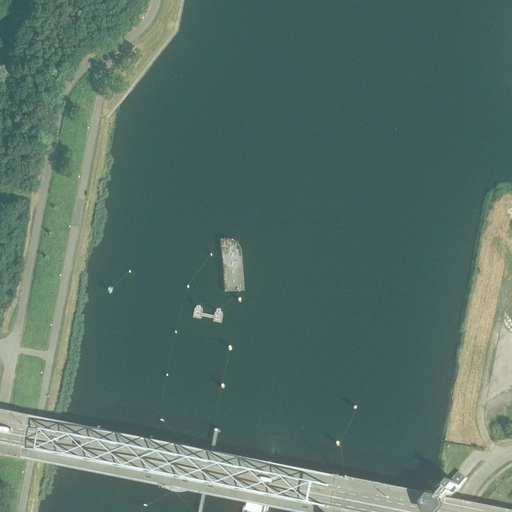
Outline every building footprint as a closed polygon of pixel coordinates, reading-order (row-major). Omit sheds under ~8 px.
[(221,239),(224,291),(244,290),(241,253),(241,249),(240,247),(238,244),(235,241),(232,240),(229,239),(221,239)] [(215,315),(202,313),(203,310),(195,308),(193,317),(201,319),(202,316),(214,318),(213,321),(221,322),(223,314),(216,312),(215,315)] [(500,344),(495,383),(505,384),(510,346),(500,344)] [(163,488),(172,492),(182,492),(191,488),(198,481),(202,471),(201,461),(197,452),(190,445),(181,442),(171,442),(162,446),(155,453),(151,462),(152,472),(156,481),(163,488)] [(463,477),(456,471),(443,485),(446,488),(443,491),(444,495),(448,496),(457,486),(456,485),(463,477)] [(344,511),(351,478),(334,475),(329,484),(324,508),(324,511),(344,511)]
